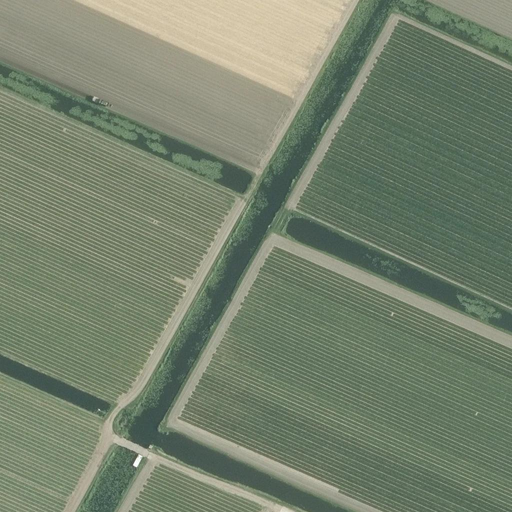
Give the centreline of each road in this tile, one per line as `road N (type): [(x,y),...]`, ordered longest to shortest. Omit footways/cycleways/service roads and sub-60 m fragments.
road 1 (track): [(354,0),(110,421),(100,453)]
road 2 (track): [(148,455),(288,511)]
